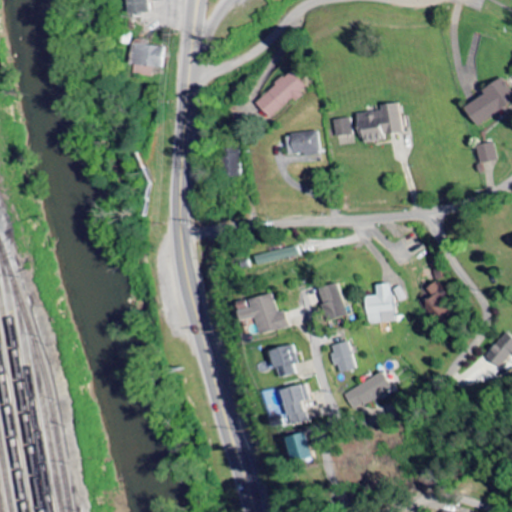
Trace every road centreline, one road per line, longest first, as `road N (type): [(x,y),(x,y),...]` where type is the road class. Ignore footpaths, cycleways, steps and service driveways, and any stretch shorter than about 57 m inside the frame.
road 1 (secondary): [(195,35),(183,244),(202,346),(252,511)]
road 2 (residential): [(433,212),(482,301),(484,329),(419,402),(331,432),(333,480),(360,511)]
road 3 (residential): [(182,235),(441,211),(511,181)]
road 4 (residential): [(325,0),(189,88)]
